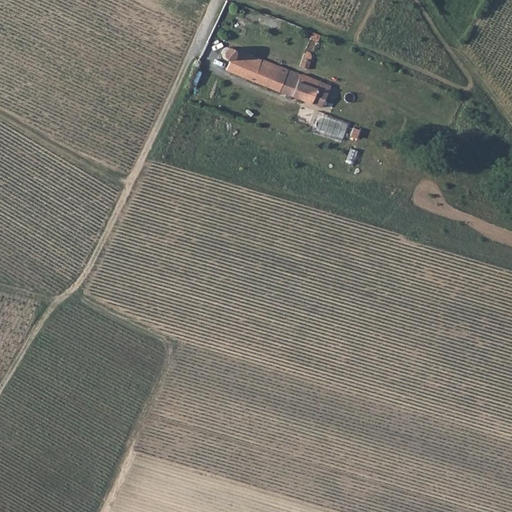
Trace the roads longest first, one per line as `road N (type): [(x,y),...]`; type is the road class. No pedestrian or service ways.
road 1 (track): [(0,390),(117,215),(190,53)]
road 2 (track): [(96,511),(168,358),(165,343),(65,293)]
road 3 (track): [(422,0),(511,121)]
